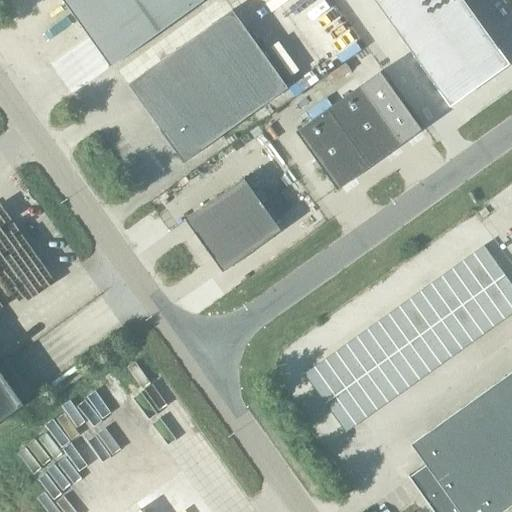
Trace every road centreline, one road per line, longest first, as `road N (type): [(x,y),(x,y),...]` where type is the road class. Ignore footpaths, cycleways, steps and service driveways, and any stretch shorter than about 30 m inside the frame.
road 1 (unclassified): [(198,358),(511,133)]
road 2 (unclassified): [(198,358),(0,89)]
road 3 (unclassified): [(307,511),(198,358)]
